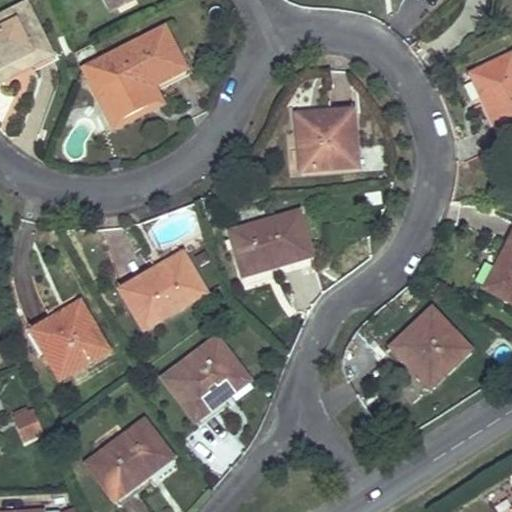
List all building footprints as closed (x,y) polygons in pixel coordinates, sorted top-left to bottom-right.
[(118,0),(110,4),(114,14),(140,0),(118,0)] [(32,68),(42,63),(52,58),(27,6),(0,19),(0,78),(30,64),(32,68)] [(153,91),(172,81),(190,71),(169,30),(103,64),(121,99),(150,84),(153,91)] [(500,145),(511,139),(511,58),(473,78),(486,105),(481,107),(500,145)] [(0,78),(0,81),(1,83),(32,68),(30,64),(0,78)] [(486,105),(473,78),(468,80),(481,107),(486,105)] [(121,99),(124,106),(153,91),(150,84),(121,99)] [(500,145),(481,107),(476,110),(495,148),(500,145)] [(354,113),(328,115),(328,120),(290,123),(295,178),(360,172),(354,113)] [(273,271),(310,260),(298,218),(230,237),(240,275),(271,266),(273,271)] [(511,224),(510,223),(490,263),(496,266),(511,233),(511,224)] [(511,233),(496,266),(502,269),(489,295),(511,306),(511,233)] [(164,277),(191,262),(188,257),(161,272),(164,277)] [(274,277),(312,266),(310,260),(273,271),(274,277)] [(191,262),(164,277),(161,272),(124,293),(147,332),(210,295),(191,262)] [(124,293),(161,272),(157,266),(121,287),(124,293)] [(271,266),(240,275),(242,280),(273,271),(271,266)] [(496,266),(482,292),(489,295),(502,269),(496,266)] [(89,312),(86,307),(56,323),(59,328),(89,312)] [(436,387),(473,352),(434,311),(392,351),(410,370),(414,365),(436,387)] [(89,312),(59,328),(56,323),(34,335),(59,383),(112,354),(89,312)] [(34,335),(56,323),(53,317),(30,329),(34,335)] [(219,395),(244,376),(219,342),(163,383),(192,422),(222,400),(219,395)] [(410,370),(392,351),(387,355),(405,374),(410,370)] [(414,365),(410,370),(431,392),(436,387),(414,365)] [(222,400),(248,382),(244,376),(219,395),(222,400)] [(195,427),(226,405),(222,400),(192,422),(195,427)] [(28,443),(44,436),(34,412),(18,419),(28,443)] [(146,474),(170,456),(147,424),(88,467),(115,505),(150,480),(146,474)] [(150,480),(174,462),(170,456),(146,474),(150,480)] [(119,510),(153,484),(150,480),(115,505),(119,510)]
